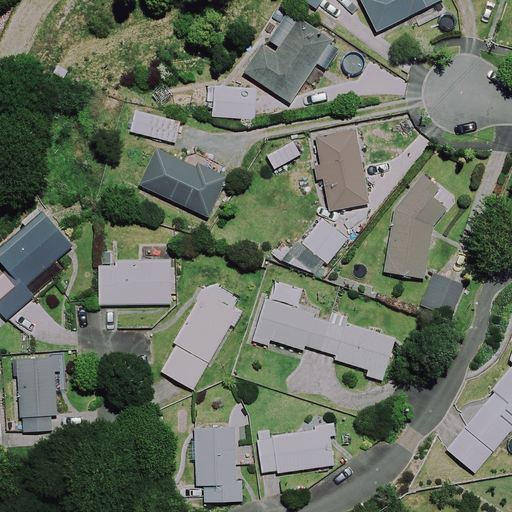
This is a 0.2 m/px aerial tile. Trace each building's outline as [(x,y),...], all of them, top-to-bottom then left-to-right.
[(437,0),(366,0),(381,28),(437,0)] [(335,36),(303,15),(280,49),(266,40),(248,68),(294,98),(335,36)] [(260,85),(217,83),(216,113),(258,116),(260,85)] [(184,119),(138,108),(133,128),(178,140),(184,119)] [(318,162),(320,176),(327,175),(333,206),(374,198),(359,125),(319,133),(324,161),(318,162)] [(302,157),(293,141),(268,156),(277,171),(302,157)] [(200,163),(160,145),(143,181),(213,214),(232,173),(202,159),(200,163)] [(437,192),(443,184),(426,172),(397,206),(387,268),(428,275),(434,226),(451,205),(437,192)] [(74,244),(44,209),(0,246),(0,257),(9,268),(0,275),(0,311),(7,320),(37,294),(27,284),(74,244)] [(353,236),(325,215),(304,241),(300,238),(293,247),(285,241),(275,253),(282,259),(284,257),(318,272),(327,259),(330,261),(353,236)] [(172,301),(171,256),(116,257),(116,263),(99,263),(100,302),(172,301)] [(468,282),(436,270),(424,302),(456,313),(468,282)] [(162,368),(194,386),(238,309),(202,288),(173,339),(177,342),(162,368)] [(338,352),(336,357),(370,367),(369,372),(383,377),(396,336),(347,321),(349,314),(333,309),(330,320),(315,315),(317,310),(266,295),(253,337),(270,343),(271,337),(306,348),(308,343),(338,352)] [(511,354),(511,358),(511,366),(494,388),(497,390),(450,447),(478,470),(511,428),(511,354)] [(62,371),(61,356),(17,359),(20,417),(23,417),(24,432),(54,430),(53,415),(58,415),(56,371),(62,371)] [(315,423),(315,426),(273,432),(273,435),(271,435),(260,437),(258,437),(263,469),(279,467),(279,469),(334,461),(329,432),(335,431),(334,420),(315,423)] [(242,478),(237,478),(235,424),(194,425),(196,484),(205,483),(205,499),(243,498),(242,478)] [(259,429),(260,437),(271,435),(270,427),(259,429)]
